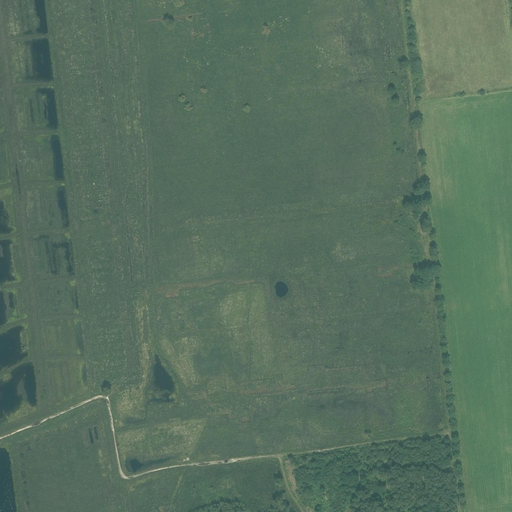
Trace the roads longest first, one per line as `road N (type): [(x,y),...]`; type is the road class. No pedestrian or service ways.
road 1 (track): [(451,430),(403,0)]
road 2 (track): [(0,438),(102,397),(125,477),(280,455)]
road 3 (track): [(280,455),(451,430),(460,511)]
